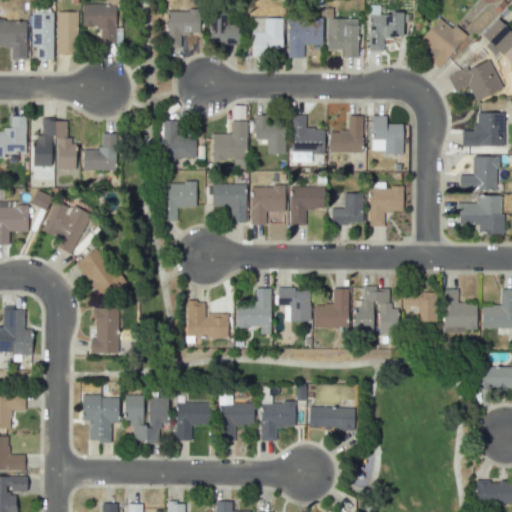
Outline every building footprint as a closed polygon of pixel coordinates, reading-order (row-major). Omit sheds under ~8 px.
[(115,41),(113,0),(108,0),(108,3),(80,4),(81,27),(99,27),(99,42),(115,41)] [(51,59),(52,12),(31,11),(30,46),(36,46),(35,58),(51,59)] [(76,12),(55,11),(54,55),(75,55),(76,12)] [(165,11),(165,47),(179,48),(179,34),(198,34),(198,11),(165,11)] [(208,44),(238,43),(238,24),(225,24),(225,12),(207,13),(208,44)] [(367,51),(381,51),(382,37),(401,38),(402,13),(368,13),(367,51)] [(250,52),(281,53),(282,18),(251,17),(250,52)] [(439,68),(465,34),(453,24),(450,27),(437,17),(419,41),(429,49),(423,56),(439,68)] [(286,19),(287,58),(302,58),(302,44),(321,44),(321,18),(286,19)] [(356,19),(326,18),(325,49),(342,49),(341,57),(355,57),(356,19)] [(511,39),(511,33),(495,18),(480,35),(500,53),(511,39)] [(0,45),(9,45),(9,58),(25,58),(24,20),(0,20),(0,45)] [(501,88),(488,58),(447,76),(454,91),(467,85),(474,101),(501,88)] [(461,146),(502,146),(503,112),(474,112),(474,130),(462,130),(461,146)] [(323,129),(304,128),(304,114),(290,114),(289,152),(323,152),(323,129)] [(361,115),(347,115),(346,131),(328,130),(327,152),(360,152),(361,115)] [(370,150),(383,150),(383,154),(401,154),(401,124),(384,123),(384,115),(371,115),(370,150)] [(0,129),(0,157),(2,157),(2,153),(24,153),(24,116),(9,116),(9,130),(0,129)] [(265,153),(284,153),(283,117),(253,118),(253,139),(265,139),(265,153)] [(55,168),(73,169),(73,138),(66,138),(66,119),(40,119),(40,138),(32,138),(31,166),(49,166),(49,138),(55,138),(55,168)] [(194,136),(176,136),(176,120),(161,120),(160,157),(193,157),(194,136)] [(245,120),(230,120),(229,134),(211,133),(210,159),(233,159),(233,168),(244,168),(245,120)] [(114,170),(115,134),(100,133),(100,149),(81,149),(81,169),(114,170)] [(458,174),(457,189),(494,190),(495,156),(471,156),(471,175),(458,174)] [(194,182),(159,182),(160,221),(175,221),(175,207),(194,207),(194,182)] [(401,186),(383,186),(383,182),(367,182),(367,226),(382,226),(382,211),(401,212),(401,186)] [(229,222),(244,222),(245,184),(210,183),(210,206),(229,207),(229,222)] [(283,186),(249,186),(249,225),(265,224),(265,211),(284,211),(283,186)] [(304,225),(303,209),(323,209),(323,186),(288,186),(288,225),(304,225)] [(361,193),(342,193),(342,208),(330,208),(329,223),(361,223),(361,193)] [(500,233),(501,196),(474,195),(474,203),(456,202),(456,224),(478,224),(478,233),(500,233)] [(52,245),(68,254),(88,216),(56,199),(39,229),(56,238),(52,245)] [(0,244),(7,244),(8,231),(26,232),(26,203),(0,202),(0,244)] [(74,262),(100,299),(121,284),(95,248),(74,262)] [(234,327),(259,327),(258,334),(268,334),(269,288),(254,287),(253,302),(235,302),(234,327)] [(352,330),(372,330),(372,304),(377,305),(377,333),(396,333),(397,308),(389,308),(389,287),(361,287),(361,300),(353,300),(352,330)] [(308,288),(276,288),(275,305),(288,306),(287,321),(308,321),(308,288)] [(312,304),(312,327),(347,326),(346,288),(331,288),(331,304),(312,304)] [(475,327),(475,303),(456,303),(456,289),(441,288),(440,327),(475,327)] [(511,327),(511,288),(498,289),(499,305),(479,305),(480,328),(511,327)] [(435,321),(434,292),(402,292),(403,305),(415,305),(415,321),(435,321)] [(185,336),(226,337),(227,313),(203,312),(203,301),(185,301),(185,336)] [(22,329),(23,308),(1,307),(1,327),(0,326),(0,352),(30,354),(30,329),(22,329)] [(92,338),(88,338),(88,353),(115,354),(117,308),(93,307),(92,338)] [(511,391),(511,394),(511,366),(475,366),(474,388),(511,388),(511,391)] [(0,428),(9,428),(9,410),(23,410),(24,394),(0,394),(0,428)] [(230,403),(230,394),(218,394),(219,440),(233,440),(233,425),(252,425),(252,402),(230,403)] [(88,442),(109,441),(109,423),(117,423),(117,395),(80,396),(80,420),(87,420),(88,442)] [(144,395),(123,395),(123,420),(131,420),(131,441),(157,441),(157,423),(166,423),(166,397),(144,397),(144,395)] [(174,402),(174,440),(190,440),(189,425),(208,425),(208,402),(174,402)] [(259,440),(274,440),(274,426),(293,426),(293,402),(259,402),(259,440)] [(307,428),(352,429),(352,408),(307,406),(307,428)] [(0,468),(22,469),(22,455),(6,455),(7,435),(0,435),(0,468)] [(25,476),(0,475),(0,511),(14,511),(15,493),(24,493),(25,476)] [(511,481),(474,481),(473,502),(511,502),(511,481)] [(213,511),(247,511),(248,511),(230,511),(230,501),(214,501),(213,511)] [(165,511),(182,511),(182,502),(165,502),(165,511)] [(114,511),(115,503),(100,503),(99,511),(114,511)] [(125,511),(140,511),(140,503),(125,504),(125,511)]
